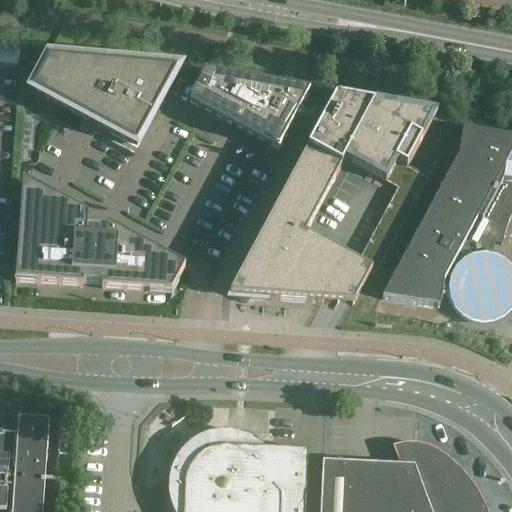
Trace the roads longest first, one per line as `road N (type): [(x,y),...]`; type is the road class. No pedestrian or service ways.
road 1 (secondary): [(511,435),(433,383),(305,371)]
road 2 (secondary): [(120,383),(254,384),(305,371)]
road 3 (secondary): [(305,371),(122,346)]
road 4 (secondary): [(197,0),(329,29),(362,25)]
road 5 (secondary): [(511,54),(362,25)]
road 6 (unclassified): [(112,511),(120,383)]
road 7 (secondary): [(122,346),(0,349)]
road 8 (secondary): [(0,369),(120,383)]
